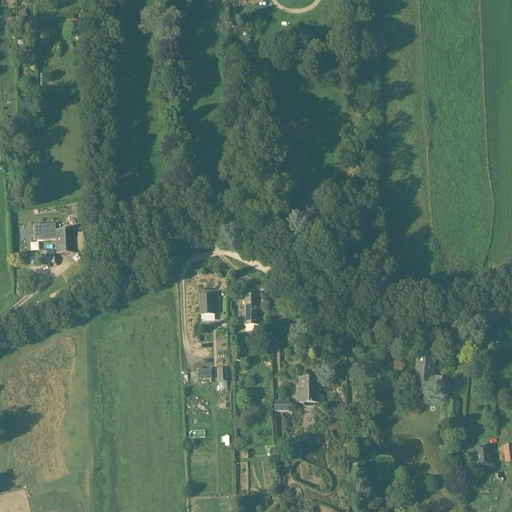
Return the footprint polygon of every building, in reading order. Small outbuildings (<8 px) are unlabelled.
[(19,20),(25,17),(22,11),(16,13),(19,20)] [(17,20),(6,20),(6,37),(17,37),(17,20)] [(74,22),(64,22),(64,29),(66,29),(66,31),(71,31),(71,29),(74,29),(74,22)] [(55,232),(56,254),(74,254),(73,231),(55,232)] [(76,238),(76,251),(85,250),(85,234),(78,234),(78,238),(76,238)] [(53,251),(41,252),(42,263),(54,263),(53,251)] [(259,326),(258,296),(245,297),(245,311),(239,311),(239,323),(245,322),(245,326),(259,326)] [(200,297),(201,316),(217,315),(217,309),(215,309),(214,297),(200,297)] [(234,367),(242,367),(241,362),(242,362),(241,350),(233,351),(234,363),(234,367)] [(415,384),(433,386),(437,387),(437,389),(438,391),(439,393),(440,394),(442,395),(443,395),(445,395),(445,396),(448,396),(450,394),(451,392),(452,390),(453,387),(452,385),(451,383),(449,381),(448,380),(447,380),(444,380),(443,377),(442,378),(434,377),(436,357),(418,355),(415,384)] [(229,383),(229,369),(218,369),(218,383),(229,383)] [(199,371),(199,381),(212,380),(212,370),(199,371)] [(319,379),(300,379),(300,404),(319,404),(319,379)] [(441,408),(440,424),(454,425),(455,418),(457,418),(458,414),(459,414),(460,404),(459,404),(459,402),(448,401),(447,409),(441,408)] [(275,413),(290,413),(290,402),(275,402),(275,413)] [(475,449),(477,468),(493,466),(491,447),(475,449)] [(470,486),(479,485),(478,477),(469,478),(470,486)]
